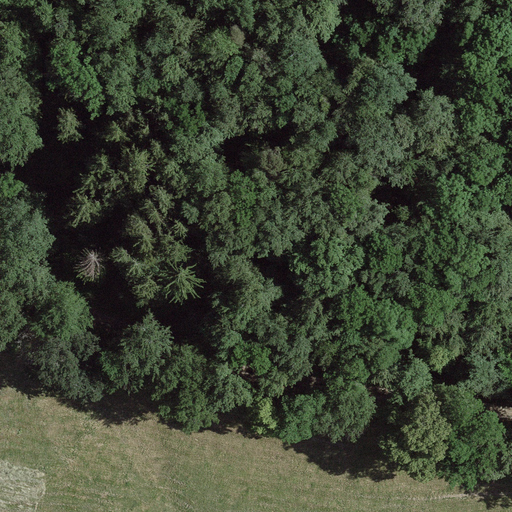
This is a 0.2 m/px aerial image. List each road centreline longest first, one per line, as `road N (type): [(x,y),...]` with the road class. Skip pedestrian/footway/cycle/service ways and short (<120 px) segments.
road 1 (track): [(511,412),(288,378),(33,287)]
road 2 (track): [(304,0),(377,39),(439,40),(511,23)]
